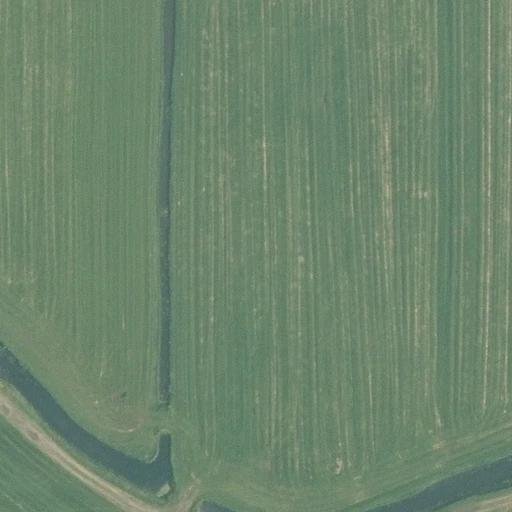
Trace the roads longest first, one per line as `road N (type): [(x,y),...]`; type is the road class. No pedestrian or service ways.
road 1 (track): [(211,481),(174,420),(124,431),(89,418),(0,332)]
road 2 (track): [(140,511),(0,401)]
